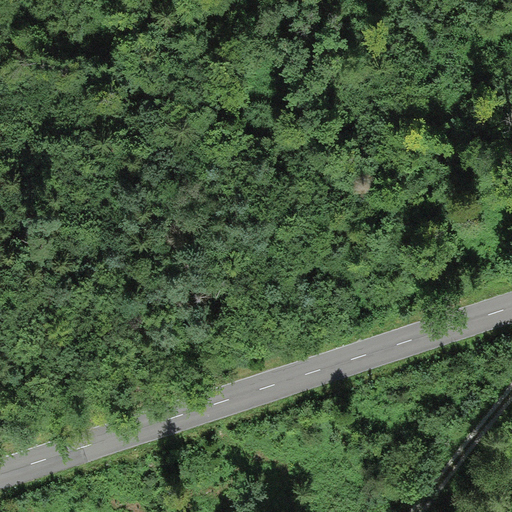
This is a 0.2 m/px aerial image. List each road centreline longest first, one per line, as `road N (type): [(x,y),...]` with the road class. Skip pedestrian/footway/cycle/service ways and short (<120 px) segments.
road 1 (unclassified): [(0,474),(511,308)]
road 2 (track): [(421,511),(511,396)]
